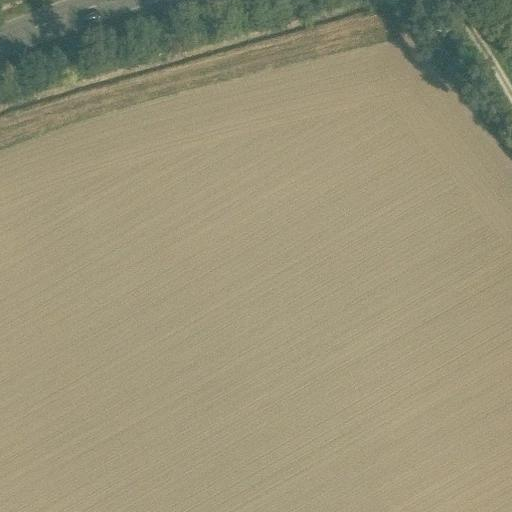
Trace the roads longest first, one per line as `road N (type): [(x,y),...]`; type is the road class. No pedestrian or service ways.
road 1 (track): [(439,0),(511,112)]
road 2 (secondary): [(118,0),(0,43)]
